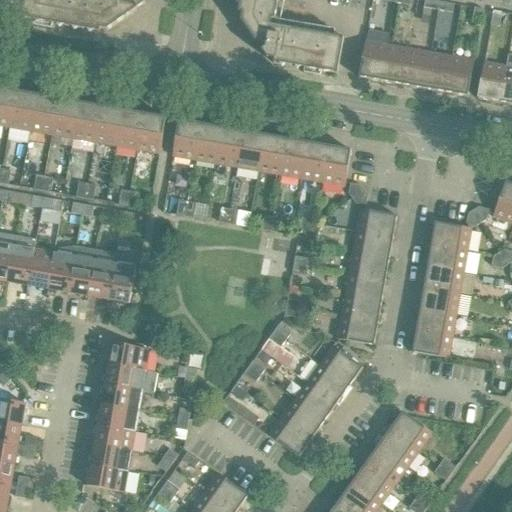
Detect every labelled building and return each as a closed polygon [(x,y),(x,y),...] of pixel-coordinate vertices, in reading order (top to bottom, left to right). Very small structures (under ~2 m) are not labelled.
[(0,0),(0,6),(14,8),(15,0),(0,0)] [(111,0),(111,1),(106,0),(23,0),(20,20),(99,34),(100,30),(107,31),(136,11),(144,5),(145,0),(111,0)] [(274,21),(278,0),(240,0),(238,14),(242,15),(240,22),(267,60),(274,61),(273,64),(337,75),(343,39),(271,26),(272,20),(274,21)] [(438,11),(439,3),(425,0),(424,0),(423,9),(438,11)] [(452,14),(454,5),(439,3),(438,11),(452,14)] [(480,25),(483,12),(483,10),(474,9),(472,23),(480,25)] [(499,28),(501,13),(493,12),(490,27),(499,28)] [(381,83),(388,47),(365,43),(359,79),(381,83)] [(403,87),(409,51),(388,47),(381,83),(403,87)] [(423,91),(430,54),(409,51),(403,87),(423,91)] [(445,95),(452,58),(430,54),(423,91),(445,95)] [(511,106),(511,56),(508,56),(506,68),(500,104),(511,106)] [(467,98),(474,62),(452,58),(445,95),(467,98)] [(500,104),(506,68),(484,64),(477,100),(500,104)] [(0,127),(9,129),(16,93),(0,90),(0,127)] [(30,133),(37,96),(16,93),(9,129),(30,133)] [(51,137),(58,100),(37,96),(30,133),(51,137)] [(73,140),(80,104),(58,100),(51,137),(73,140)] [(94,144),(101,108),(80,104),(73,140),(94,144)] [(116,148),(122,111),(101,108),(94,144),(116,148)] [(137,152),(144,115),(122,111),(116,148),(137,152)] [(159,156),(165,119),(144,115),(137,152),(159,156)] [(194,162),(200,125),(179,122),(172,158),(194,162)] [(216,166),(222,129),(200,125),(194,162),(216,166)] [(237,169),(244,133),(222,129),(216,166),(237,169)] [(259,173),(265,137),(244,133),(237,169),(259,173)] [(281,177),(287,141),(265,137),(259,173),(281,177)] [(302,181),(309,144),(287,141),(281,177),(302,181)] [(324,185),(330,148),(309,144),(302,181),(324,185)] [(345,188),(351,152),(330,148),(324,185),(345,188)] [(0,185),(8,186),(10,172),(2,170),(0,180),(0,185)] [(42,192),(44,178),(36,176),(33,191),(42,192)] [(50,194),(53,179),(44,178),(42,192),(50,194)] [(84,200),(87,185),(79,184),(76,198),(84,200)] [(511,225),(511,186),(506,184),(493,218),(511,225)] [(93,201),(95,187),(87,185),(84,200),(93,201)] [(352,200),(364,192),(360,186),(350,185),(348,195),(352,200)] [(127,207),(130,193),(121,191),(118,206),(127,207)] [(11,204),(13,194),(3,192),(1,202),(11,204)] [(366,207),(367,197),(364,192),(352,200),(355,205),(366,207)] [(135,209),(138,194),(130,193),(127,207),(135,209)] [(41,209),(43,199),(33,197),(31,208),(41,209)] [(52,211),(53,201),(43,199),(41,209),(52,211)] [(185,218),(187,203),(179,202),(176,216),(185,218)] [(193,219),(196,205),(187,203),(185,218),(193,219)] [(82,217),(83,206),(73,204),(71,215),(82,217)] [(92,218),(94,208),(83,206),(82,217),(92,218)] [(486,221),(489,211),(479,208),(474,211),(481,224),(486,221)] [(227,225),(229,211),(221,209),(218,224),(227,225)] [(122,224),(123,213),(113,211),(111,222),(122,224)] [(236,225),(238,212),(229,211),(227,225),(235,227),(236,225)] [(393,240),(395,225),(397,217),(360,211),(356,234),(393,240)] [(481,224),(474,211),(468,214),(465,225),(475,227),(481,224)] [(132,225),(134,215),(123,213),(122,224),(132,225)] [(270,233),(272,218),(264,216),(261,231),(270,233)] [(278,234),(280,225),(281,219),(272,218),(270,233),(278,234)] [(315,226),(312,220),(302,219),(300,229),(303,234),(315,226)] [(467,253),(471,231),(435,224),(431,247),(467,253)] [(317,241),(319,231),(315,226),(303,234),(307,239),(317,241)] [(389,260),(393,240),(356,234),(353,254),(389,260)] [(0,282),(8,283),(14,247),(0,244),(0,282)] [(28,287),(34,251),(14,247),(8,283),(28,287)] [(464,274),(467,253),(431,247),(427,267),(464,274)] [(68,294),(76,248),(75,248),(73,258),(54,254),(47,290),(68,294)] [(88,298),(96,251),(76,248),(68,294),(88,298)] [(47,290),(54,254),(34,251),(28,287),(47,290)] [(108,301),(116,255),(96,251),(88,298),(108,301)] [(511,264),(511,261),(511,253),(505,251),(499,254),(506,267),(511,264)] [(385,283),(389,260),(353,254),(349,276),(385,283)] [(506,267),(499,254),(493,257),(491,267),(501,270),(506,267)] [(129,305),(137,259),(116,255),(108,301),(129,305)] [(308,268),(309,260),(295,257),(293,266),(308,268)] [(306,277),(308,268),(293,266),(292,274),(306,277)] [(460,296),(464,274),(427,267),(423,289),(460,296)] [(382,303),(385,283),(349,276),(345,297),(382,303)] [(456,316),(460,296),(423,289),(420,310),(456,316)] [(378,324),(382,303),(345,297),(341,318),(378,324)] [(300,311),(302,302),(287,300),(286,308),(300,311)] [(299,319),(300,311),(286,308),(284,317),(299,319)] [(452,338),(456,316),(420,310),(416,331),(452,338)] [(374,347),(378,324),(341,318),(337,341),(374,347)] [(290,335),(278,326),(273,333),(285,342),(290,335)] [(449,360),(452,338),(416,331),(412,354),(449,360)] [(285,342),(273,333),(268,340),(280,349),(285,342)] [(145,372),(149,351),(113,344),(109,366),(145,372)] [(277,353),(265,344),(262,350),(273,359),(277,353)] [(350,387),(363,369),(332,348),(320,365),(350,387)] [(265,370),(253,361),(248,368),(260,377),(265,370)] [(350,387),(320,365),(306,384),(337,406),(350,387)] [(154,395),(157,375),(145,372),(109,366),(106,386),(142,392),(142,393),(154,395)] [(255,384),(260,377),(248,368),(243,375),(255,384)] [(195,381),(197,371),(187,369),(185,379),(195,381)] [(13,379),(6,371),(0,376),(0,381),(5,387),(13,379)] [(194,392),(195,383),(195,381),(185,379),(183,390),(194,392)] [(337,406),(306,384),(294,401),(324,423),(337,406)] [(138,412),(142,393),(142,392),(106,386),(102,406),(138,412)] [(235,413),(240,406),(227,397),(222,405),(235,413)] [(0,422),(21,427),(25,405),(0,400),(0,422)] [(324,423),(294,401),(281,420),(311,441),(324,423)] [(134,434),(138,412),(102,406),(98,428),(134,434)] [(188,421),(190,411),(180,409),(178,420),(188,421)] [(432,435),(402,413),(389,432),(419,453),(432,435)] [(186,432),(188,421),(178,420),(176,430),(186,432)] [(311,441),(281,420),(268,437),(299,459),(311,441)] [(0,443),(18,447),(21,427),(0,422),(0,443)] [(131,453),(134,434),(98,428),(95,447),(131,453)] [(419,453),(389,432),(377,449),(407,471),(419,453)] [(35,449),(36,439),(26,437),(24,448),(35,449)] [(18,447),(0,443),(0,464),(14,467),(18,447)] [(128,473),(131,453),(95,447),(91,467),(128,473)] [(33,460),(35,449),(24,448),(22,458),(33,460)] [(407,471),(377,449),(364,467),(394,488),(407,471)] [(178,456),(169,450),(163,459),(172,465),(178,456)] [(200,462),(188,453),(183,460),(195,469),(200,462)] [(172,465),(163,459),(157,467),(166,474),(172,465)] [(456,469),(443,460),(439,467),(451,476),(456,469)] [(0,484),(11,487),(14,467),(0,464),(0,484)] [(124,494),(128,473),(91,467),(88,488),(124,494)] [(394,488),(364,467),(351,484),(382,506),(394,488)] [(451,476),(439,467),(434,474),(446,483),(451,476)] [(237,511),(248,497),(218,475),(205,494),(230,511),(237,511)] [(27,490),(29,479),(19,477),(17,488),(27,490)] [(179,491),(167,482),(162,489),(174,498),(179,491)] [(0,506),(7,507),(11,487),(0,484),(0,506)] [(377,511),(382,506),(351,484),(339,502),(352,511),(377,511)] [(26,500),(27,490),(17,488),(15,498),(26,500)] [(169,505),(174,498),(162,489),(157,496),(169,505)] [(230,511),(205,494),(193,511),(230,511)] [(426,511),(430,504),(418,495),(413,502),(426,511)] [(352,511),(339,502),(331,511),(352,511)] [(424,511),(426,511),(413,502),(408,509),(412,511),(424,511)]
